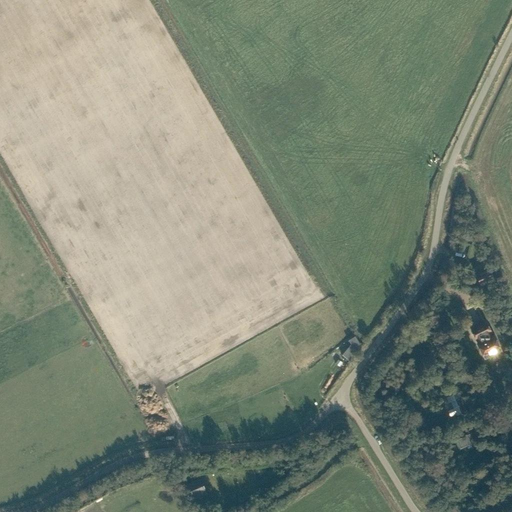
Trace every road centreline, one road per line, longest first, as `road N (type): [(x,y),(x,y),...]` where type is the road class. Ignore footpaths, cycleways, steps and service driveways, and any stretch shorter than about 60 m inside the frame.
road 1 (unclassified): [(511,33),(446,174),(428,266),(337,397)]
road 2 (unclassified): [(337,397),(292,438),(137,456),(21,511)]
road 3 (unclassified): [(416,511),(337,397)]
